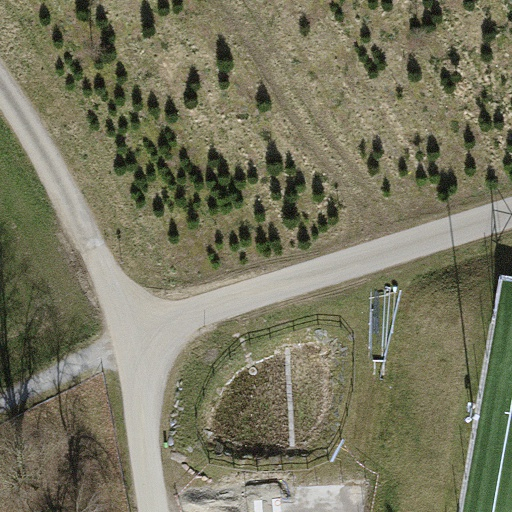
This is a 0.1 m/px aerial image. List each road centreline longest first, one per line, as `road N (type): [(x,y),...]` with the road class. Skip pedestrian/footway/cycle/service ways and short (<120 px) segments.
road 1 (track): [(0,89),(84,225),(136,332),(158,511)]
road 2 (track): [(511,213),(136,332)]
